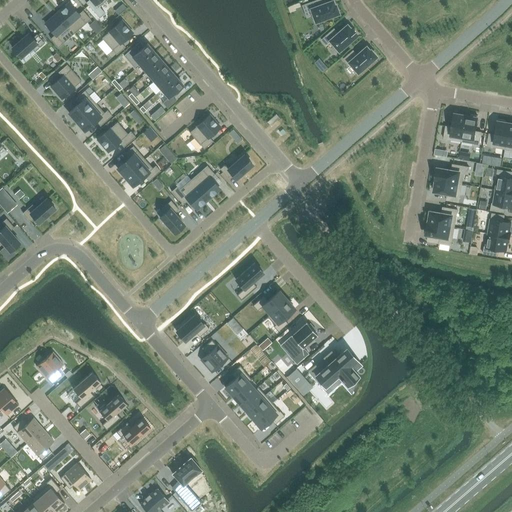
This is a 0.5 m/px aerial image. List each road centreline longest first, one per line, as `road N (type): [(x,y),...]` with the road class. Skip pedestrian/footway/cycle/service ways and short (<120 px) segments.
road 1 (residential): [(0,53),(172,250),(279,160)]
road 2 (residential): [(279,160),(140,0)]
road 3 (residential): [(140,323),(66,249),(49,250),(0,291)]
road 4 (residential): [(300,183),(418,80)]
road 5 (residential): [(140,323),(254,223)]
road 6 (residential): [(436,91),(411,238)]
road 7 (residential): [(316,418),(262,461),(211,408)]
road 8 (residential): [(254,223),(343,325)]
road 9 (residential): [(117,489),(211,408)]
road 10 (residential): [(117,489),(37,396)]
road 11 (residential): [(418,80),(508,0)]
